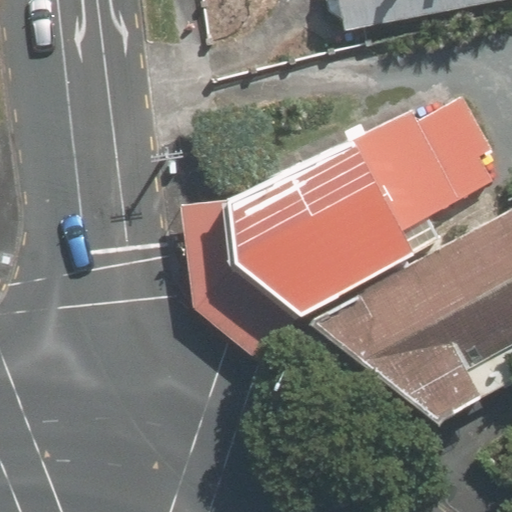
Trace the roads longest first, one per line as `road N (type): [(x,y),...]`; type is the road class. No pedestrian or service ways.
road 1 (secondary): [(51,0),(102,462)]
road 2 (secondary): [(102,462),(193,481),(250,511)]
